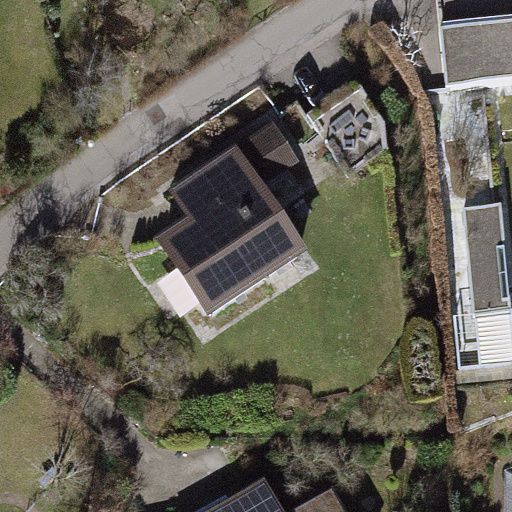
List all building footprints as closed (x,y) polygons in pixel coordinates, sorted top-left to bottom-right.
[(511,25),(447,31),(446,90),(511,83),(511,25)] [(358,86),(307,117),(352,173),(383,148),(384,113),(358,86)] [(301,169),(274,131),(169,202),(190,233),(155,256),(209,335),(308,268),(260,198),(301,169)] [(503,207),(465,209),(475,314),(511,310),(503,207)] [(288,511),(268,474),(197,511),(344,511),(335,496),(304,511),(288,511)]
